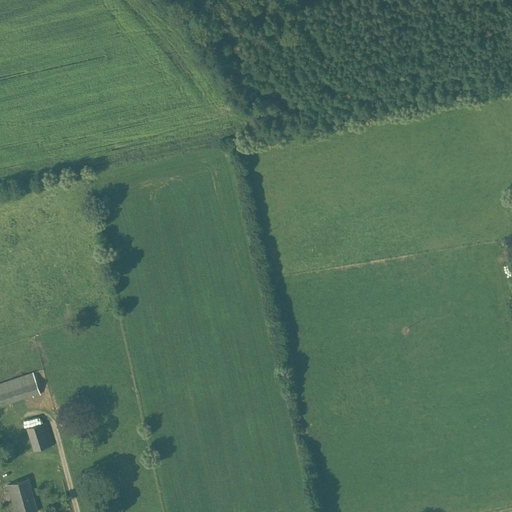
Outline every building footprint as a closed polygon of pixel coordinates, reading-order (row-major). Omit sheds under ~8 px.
[(33,373),(19,378),(25,397),(32,395),(33,397),(40,394),(33,373)] [(19,378),(0,384),(0,405),(25,397),(19,378)] [(43,423),(27,428),(34,451),(49,446),(43,423)] [(28,479),(7,484),(12,501),(32,495),(28,479)] [(32,495),(12,501),(14,511),(33,511),(37,511),(32,495)]
